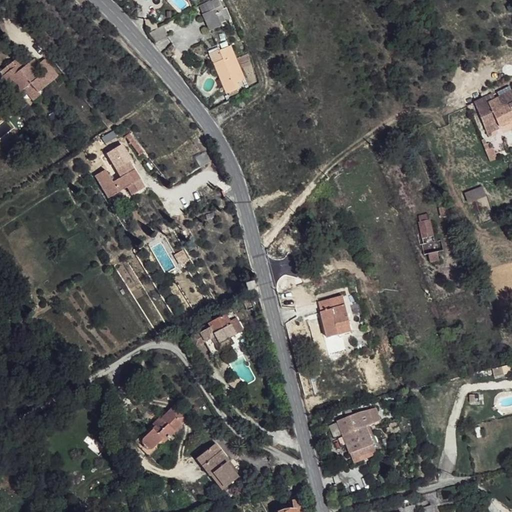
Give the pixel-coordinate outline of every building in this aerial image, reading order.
[(215,9),(204,14),(211,31),(223,25),(215,9)] [(236,54),(217,61),(227,91),(235,89),(232,81),(244,76),(236,54)] [(20,66),(13,58),(2,68),(6,73),(0,77),(13,94),(18,90),(23,96),(27,104),(40,94),(36,90),(54,77),(41,61),(35,67),(39,72),(34,77),(30,71),(23,64),(20,66)] [(27,60),(23,64),(30,71),(35,67),(27,60)] [(511,104),(511,91),(510,88),(499,94),(501,100),(499,100),(502,108),(509,106),(511,104)] [(23,96),(18,90),(13,94),(18,101),(23,96)] [(489,105),(486,99),(475,103),(486,133),(499,128),(498,126),(489,105)] [(494,103),(489,105),(498,126),(511,119),(511,113),(509,106),(502,108),(499,100),(497,101),(494,103)] [(496,158),(493,149),(486,151),(489,161),(496,158)] [(145,188),(128,162),(116,170),(120,178),(104,189),(110,197),(127,188),(133,196),(145,188)] [(467,202),(485,195),(481,186),(464,193),(467,202)] [(447,202),(438,204),(440,212),(442,212),(444,222),(453,220),(450,209),(448,209),(447,202)] [(429,219),(420,221),(421,227),(431,225),(429,219)] [(421,227),(420,228),(424,244),(436,241),(433,225),(431,225),(421,227)] [(436,241),(424,244),(424,250),(437,246),(436,241)] [(321,256),(316,257),(320,267),(325,265),(321,256)] [(440,257),(430,259),(432,267),(441,265),(440,257)] [(342,297),(318,302),(328,338),(338,336),(337,329),(350,326),(342,297)] [(208,326),(200,330),(205,339),(210,337),(213,335),(217,344),(228,337),(241,330),(236,318),(228,321),(224,314),(206,323),(208,326)] [(350,326),(337,329),(338,336),(351,332),(350,326)] [(213,335),(210,337),(217,351),(232,343),(228,337),(217,344),(213,335)] [(184,405),(169,393),(162,401),(176,415),(184,405)] [(176,415),(162,401),(155,410),(159,412),(152,421),(144,416),(130,434),(146,448),(176,415)] [(375,411),(368,412),(373,426),(380,423),(375,411)] [(358,414),(339,421),(345,436),(343,436),(350,456),(374,446),(367,429),(373,426),(368,412),(358,414)] [(214,444),(204,450),(196,460),(223,489),(237,477),(227,463),(230,460),(214,444)] [(377,455),(374,446),(350,456),(354,465),(377,455)]
